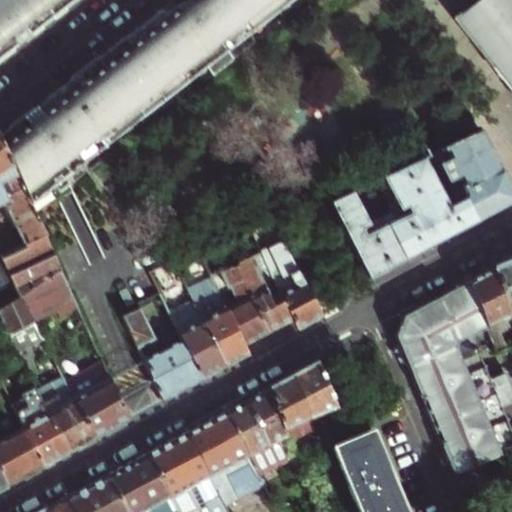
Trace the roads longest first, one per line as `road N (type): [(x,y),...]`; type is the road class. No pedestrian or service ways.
road 1 (residential): [(368,304),(0,507)]
road 2 (residential): [(368,304),(454,511)]
road 3 (residential): [(511,227),(368,304)]
road 4 (residential): [(0,100),(124,0)]
